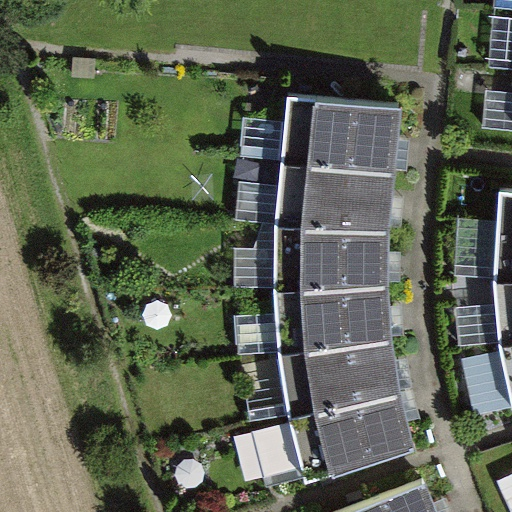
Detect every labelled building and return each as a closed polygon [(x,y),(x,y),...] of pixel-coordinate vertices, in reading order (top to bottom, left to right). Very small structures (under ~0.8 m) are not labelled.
[(403,95),(288,83),(282,149),(397,160),(403,95)] [(397,160),(282,149),(276,214),(390,217),(397,160)] [(511,179),(499,178),(494,269),(511,268),(511,179)] [(390,217),(276,214),(275,279),(390,273),(390,217)] [(511,268),(494,269),(500,335),(511,332),(511,268)] [(390,273),(275,279),(280,344),(393,327),(390,273)] [(393,327),(280,344),(290,407),(402,381),(393,327)] [(511,332),(500,335),(511,385),(511,332)] [(402,381),(290,407),(306,472),(414,436),(402,381)] [(319,510),(320,511),(445,511),(427,470),(319,510)]
